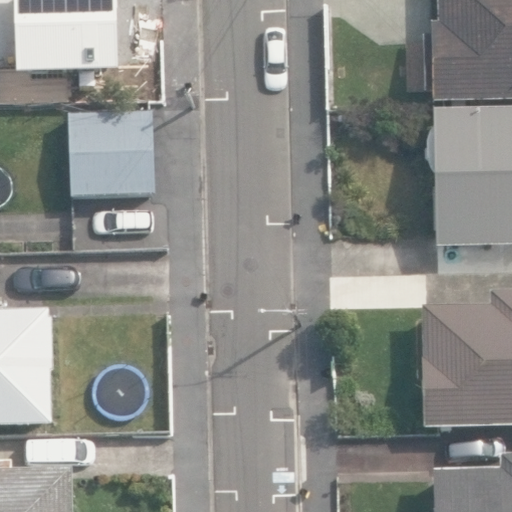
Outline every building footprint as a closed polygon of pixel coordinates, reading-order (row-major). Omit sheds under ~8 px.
[(431,89),(431,100),(511,97),(511,0),(435,0),(436,20),(427,20),(428,31),(421,32),(422,90),(431,89)] [(511,104),(431,106),(434,243),(511,241),(511,104)] [(154,115),(69,118),(72,201),(157,198),(154,115)] [(420,303),(423,425),(511,422),(511,287),(490,288),(490,301),(420,303)] [(0,423),(50,423),(48,313),(43,313),(43,306),(0,306),(0,423)] [(431,465),(432,511),(511,511),(511,450),(498,450),(498,463),(431,465)] [(0,511),(71,511),(70,466),(0,467),(0,511)]
